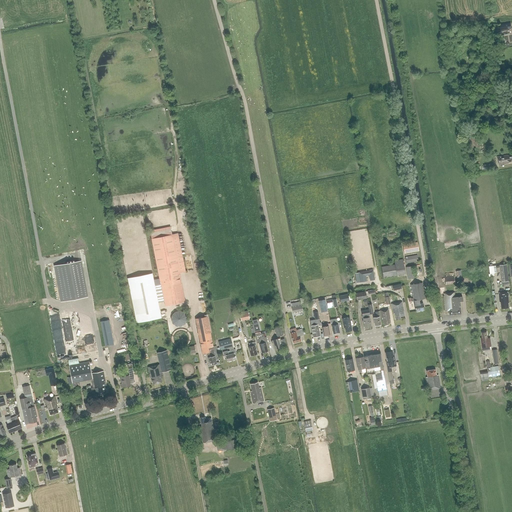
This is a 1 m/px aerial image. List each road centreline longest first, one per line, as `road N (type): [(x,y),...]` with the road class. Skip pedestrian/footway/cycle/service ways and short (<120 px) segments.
road 1 (tertiary): [(25,436),(328,344),(436,326)]
road 2 (track): [(218,0),(295,361)]
road 3 (unknown): [(119,406),(91,302),(65,305),(48,296),(42,265),(59,258)]
road 4 (unclassified): [(469,511),(436,326)]
road 5 (unknown): [(204,382),(192,322),(193,254),(185,228),(174,227)]
road 6 (track): [(238,372),(262,511)]
road 7 (track): [(205,511),(183,389)]
